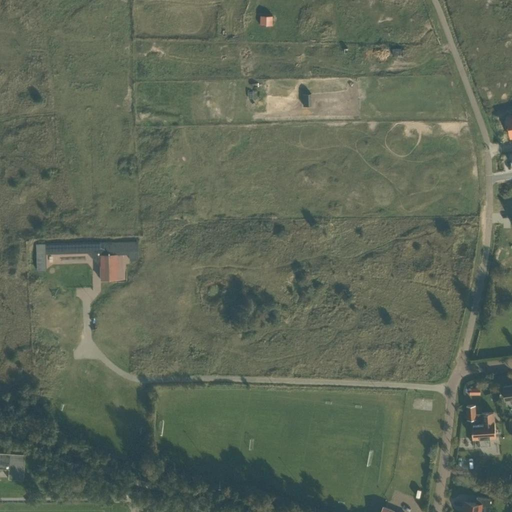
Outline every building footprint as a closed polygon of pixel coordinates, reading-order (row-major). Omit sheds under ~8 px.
[(274,23),(275,13),(262,13),(262,23),(274,23)] [(138,259),(137,242),(36,245),(37,270),(45,270),(44,253),(86,252),(100,265),(100,279),(123,279),(122,251),(129,251),(129,260),(138,259)] [(467,419),(471,419),(477,418),(476,404),(466,405),(467,419)] [(494,412),(479,413),(479,418),(477,418),(471,419),(473,438),(474,446),(487,445),(486,437),(496,436),(495,422),(494,422),(494,412)] [(0,467),(8,468),(8,478),(23,479),(24,454),(0,452),(0,467)] [(479,511),(481,505),(489,506),(490,498),(477,496),(476,502),(465,501),(463,511),(479,511)]
